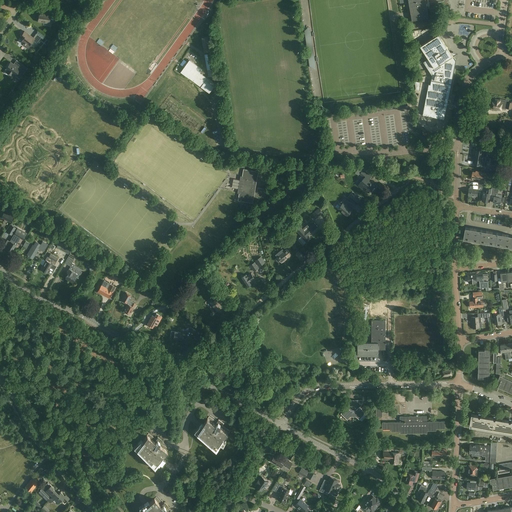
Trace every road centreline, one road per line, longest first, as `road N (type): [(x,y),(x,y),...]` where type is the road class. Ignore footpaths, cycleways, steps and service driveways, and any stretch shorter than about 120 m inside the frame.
road 1 (residential): [(183,370),(405,185)]
road 2 (unclassified): [(183,370),(37,297),(0,269)]
road 3 (residential): [(280,425),(314,387),(459,385)]
road 4 (residential): [(97,511),(1,376)]
road 5 (residential): [(413,511),(378,476),(280,425)]
road 6 (residential): [(307,172),(334,150),(457,146)]
road 7 (residential): [(453,505),(459,385)]
